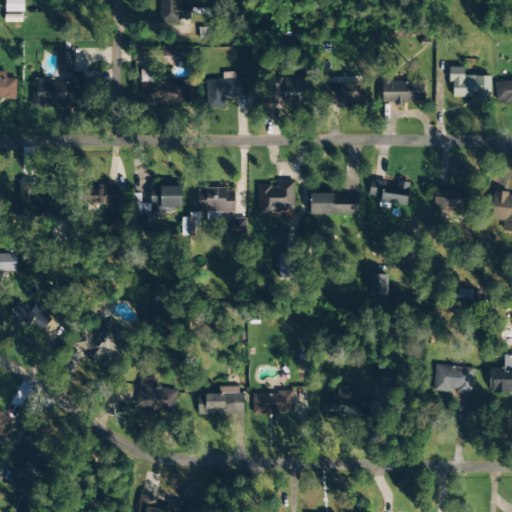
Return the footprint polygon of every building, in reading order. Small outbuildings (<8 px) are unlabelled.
[(23,0),(4,0),(5,13),(23,13),(23,0)] [(189,20),(190,4),(178,3),(177,0),(159,0),(160,24),(180,24),(180,20),(189,20)] [(178,64),(177,50),(161,50),(162,64),(178,64)] [(72,52),(56,52),(56,72),(73,72),(72,52)] [(490,76),(463,77),(463,67),(448,68),(448,84),(452,84),(452,98),(474,98),(474,101),(490,101),(490,76)] [(0,100),(15,101),(16,79),(6,79),(6,72),(0,72),(0,100)] [(422,81),(391,82),(391,75),(381,76),(382,104),(423,103),(422,81)] [(32,80),(32,108),(84,109),(84,78),(69,78),(69,83),(45,82),(45,81),(32,80)] [(225,108),(224,98),(245,97),(245,79),(205,80),(206,108),(225,108)] [(266,104),(306,105),(307,80),(267,79),(266,104)] [(511,81),(494,82),(495,101),(511,100),(511,81)] [(360,84),(323,85),(324,102),(360,101),(360,84)] [(368,197),(380,198),(380,204),(407,206),(409,183),(370,180),(368,197)] [(258,216),(280,215),(280,212),(294,211),(293,182),(277,182),(277,186),(257,186),(258,216)] [(36,183),(19,183),(18,216),(50,216),(51,198),(35,198),(36,183)] [(116,205),(116,185),(89,186),(89,205),(116,205)] [(181,187),(149,188),(149,204),(141,204),(140,194),(131,194),(132,216),(139,216),(139,232),(157,232),(156,209),(181,208),(181,187)] [(197,189),(197,212),(233,213),(234,190),(197,189)] [(463,193),(435,189),(432,210),(461,213),(463,193)] [(511,194),(493,193),(491,220),(506,221),(506,232),(511,232),(511,194)] [(309,215),(358,216),(358,195),(310,195),(309,215)] [(189,238),(199,237),(198,213),(188,214),(189,238)] [(245,235),(245,219),(223,219),(223,236),(245,235)] [(0,271),(16,272),(16,254),(0,254),(0,271)] [(278,279),(296,279),(297,256),(279,255),(278,279)] [(386,275),(370,275),(370,296),(386,297),(386,275)] [(9,318),(29,329),(31,325),(44,332),(53,316),(35,305),(30,314),(15,306),(9,318)] [(127,336),(103,321),(92,336),(84,331),(75,345),(108,366),(127,336)] [(503,368),(489,368),(489,393),(511,392),(511,356),(503,356),(503,368)] [(433,391),(456,392),(456,394),(471,394),(472,368),(434,366),(433,391)] [(177,391),(154,387),(155,380),(140,378),(135,408),(173,414),(177,391)] [(197,395),(198,416),(242,415),(241,387),(223,387),(223,394),(197,395)] [(252,415),(292,414),(292,389),(267,390),(267,395),(252,395),(252,415)] [(352,389),(323,390),(324,417),(368,416),(367,396),(352,397),(352,389)] [(0,438),(5,441),(14,419),(0,413),(0,438)] [(27,451),(7,486),(18,492),(27,477),(42,486),(53,466),(27,451)] [(136,511),(180,511),(182,503),(139,496),(136,511)]
